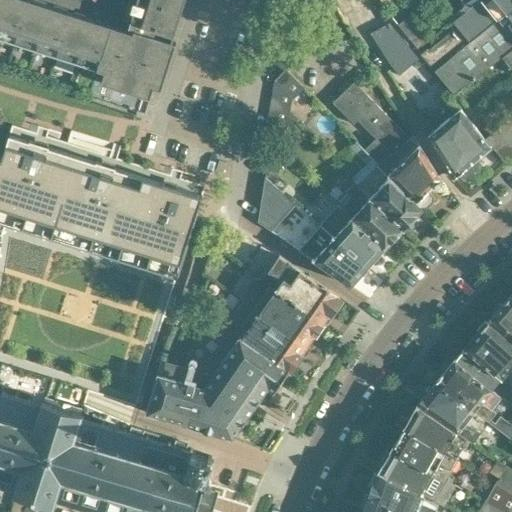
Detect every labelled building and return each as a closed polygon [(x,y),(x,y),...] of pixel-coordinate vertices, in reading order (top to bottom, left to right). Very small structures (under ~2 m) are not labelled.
[(0,38),(15,43),(29,0),(6,0),(0,19),(0,38)] [(36,50),(50,6),(29,0),(15,43),(36,50)] [(181,14),(137,0),(131,21),(174,35),(181,14)] [(185,0),(137,0),(181,14),(185,0)] [(435,70),(511,7),(511,0),(478,0),(465,10),(437,34),(441,39),(429,49),(428,48),(421,53),(435,70)] [(459,0),(465,10),(478,0),(459,0)] [(56,56),(70,13),(50,6),(36,50),(56,56)] [(511,47),(511,7),(435,70),(454,94),(501,57),(511,47)] [(77,63),(91,20),(70,13),(56,56),(77,63)] [(410,15),(399,24),(418,49),(430,39),(410,15)] [(98,69),(111,26),(91,20),(77,63),(98,69)] [(174,35),(131,21),(130,23),(127,31),(111,26),(98,69),(105,72),(101,83),(149,98),(150,98),(154,87),(161,90),(176,43),(172,42),(174,35)] [(372,35),(392,67),(412,52),(392,26),(372,35)] [(511,71),(511,47),(501,57),(511,71)] [(420,61),(412,52),(392,67),(400,77),(420,61)] [(303,89),(285,70),(274,81),(272,95),(289,113),(291,98),(292,99),(303,89)] [(433,167),(412,134),(409,137),(354,81),(333,102),(354,124),(358,120),(375,138),(365,148),(422,208),(425,208),(432,200),(432,195),(426,190),(431,185),(435,185),(439,180),(438,176),(433,167)] [(272,95),(266,130),(285,133),(289,113),(272,95)] [(486,138),(461,108),(427,135),(453,178),(491,147),(485,139),(486,138)] [(511,116),(486,138),(485,139),(491,147),(502,161),(510,159),(511,157),(511,116)] [(0,363),(135,406),(180,265),(180,263),(198,209),(202,197),(202,195),(205,186),(192,182),(162,172),(153,170),(117,158),(68,142),(59,139),(29,130),(13,125),(10,135),(2,158),(0,157),(0,363)] [(422,208),(365,148),(364,149),(357,141),(345,151),(362,168),(351,179),(355,182),(355,181),(403,227),(421,208),(422,208)] [(302,179),(269,150),(267,165),(294,188),(300,181),(302,179)] [(294,188),(267,165),(265,178),(286,197),(287,196),(294,188)] [(259,222),(272,232),(280,221),(283,217),(285,213),(286,213),(293,202),(287,196),(286,197),(265,178),(263,195),(262,201),(261,207),(259,222)] [(355,181),(355,182),(336,201),(343,207),(384,247),(403,227),(355,181)] [(384,247),(343,207),(333,219),(330,216),(321,226),(324,229),(365,267),(384,247)] [(319,225),(297,249),(312,259),(351,287),(365,267),(332,237),(324,229),(321,226),(319,225)] [(262,279),(322,321),(330,310),(334,310),(338,303),(337,300),(339,297),(279,255),(271,267),(263,279),(262,279)] [(252,278),(241,293),(242,300),(242,301),(306,345),(313,334),(316,337),(325,325),(321,322),(322,321),(262,279),(259,277),(252,278)] [(511,297),(509,295),(502,303),(503,304),(487,321),(488,321),(488,322),(511,343),(511,297)] [(187,317),(195,305),(182,296),(177,311),(187,317)] [(242,301),(225,325),(239,335),(289,369),(306,345),(242,301)] [(205,330),(213,318),(204,311),(195,323),(205,330)] [(511,343),(488,322),(464,348),(465,349),(499,381),(500,380),(501,382),(511,369),(511,343)] [(289,369),(239,335),(211,375),(163,360),(159,372),(147,412),(219,434),(232,438),(268,386),(275,391),(289,369)] [(499,381),(465,349),(460,354),(455,359),(436,381),(484,419),(489,422),(492,418),(496,412),(492,409),(502,398),(492,390),(495,386),(499,381)] [(484,419),(436,381),(436,382),(436,383),(418,405),(469,441),(469,440),(473,442),(480,432),(476,430),(484,419)] [(0,486),(1,487),(1,489),(3,489),(3,488),(14,491),(13,493),(26,497),(25,503),(39,507),(51,510),(53,505),(54,506),(55,504),(57,504),(58,502),(75,508),(75,510),(78,511),(78,509),(89,511),(194,511),(195,511),(197,511),(211,511),(217,497),(219,492),(209,489),(210,484),(209,480),(208,479),(209,476),(206,475),(210,463),(213,464),(214,460),(211,460),(212,457),(208,455),(207,458),(195,454),(196,452),(193,451),(193,449),(190,448),(190,451),(187,450),(189,444),(188,444),(175,440),(174,446),(170,445),(171,443),(169,442),(168,444),(149,438),(149,436),(147,435),(146,437),(143,436),(145,431),(131,426),(129,433),(127,432),(127,429),(125,428),(124,431),(104,425),(105,422),(102,422),(102,424),(84,418),(85,417),(83,416),(84,414),(81,413),(83,408),(59,400),(48,397),(47,397),(46,402),(43,401),(42,404),(32,401),(33,399),(30,398),(29,400),(19,397),(20,395),(17,394),(16,396),(6,393),(7,391),(4,390),(3,394),(1,394),(0,394),(0,486)] [(469,441),(418,405),(413,413),(413,414),(405,427),(455,459),(456,458),(462,448),(464,449),(469,441)] [(511,425),(500,416),(493,426),(510,439),(511,435),(511,425)] [(455,459),(405,427),(404,428),(398,431),(394,437),(396,442),(392,449),(446,481),(459,460),(456,458),(455,459)] [(446,481),(392,449),(391,449),(392,450),(391,451),(390,451),(387,450),(382,459),(384,462),(385,462),(384,464),(383,463),(378,472),(422,495),(423,493),(435,500),(446,481)] [(511,469),(506,465),(496,482),(511,492),(511,469)] [(364,496),(362,503),(363,507),(363,509),(364,509),(365,508),(374,511),(433,511),(436,506),(420,499),(422,495),(378,472),(370,494),(364,496)] [(503,511),(484,501),(478,511),(503,511)]
